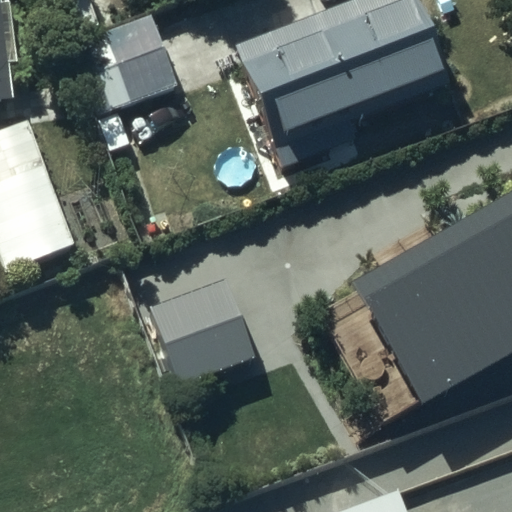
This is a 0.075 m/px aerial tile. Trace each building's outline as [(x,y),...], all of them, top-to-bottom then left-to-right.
[(410,0),(377,0),(231,55),(276,176),(352,148),(343,125),(413,98),(416,106),(446,95),(410,0)] [(0,110),(7,110),(3,75),(12,74),(5,9),(0,9),(0,110)] [(66,52),(102,159),(127,150),(115,115),(171,96),(148,25),(66,52)] [(0,276),(1,280),(73,252),(23,125),(0,134),(0,276)] [(511,365),(511,202),(346,298),(418,420),(511,365)] [(220,288),(133,322),(164,401),(251,367),(220,288)] [(400,511),(395,497),(355,511),(400,511)]
